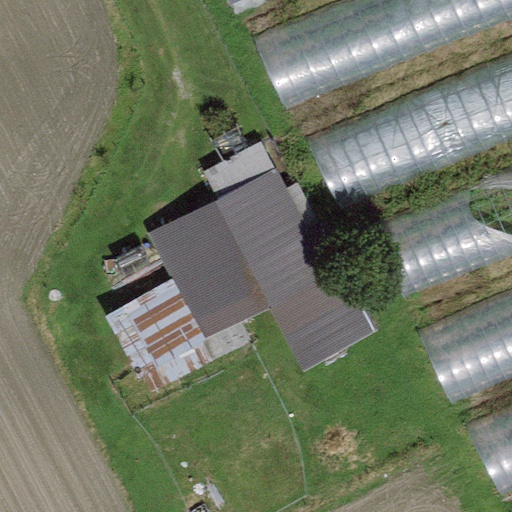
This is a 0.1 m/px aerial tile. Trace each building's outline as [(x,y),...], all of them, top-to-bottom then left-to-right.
[(511,0),(339,0),(260,26),(283,97),(476,34),(476,33),(511,20),(511,0)] [(289,157),(149,226),(202,333),(269,301),(299,362),(372,326),(289,157)] [(397,288),(511,253),(511,169),(481,179),(479,174),(371,207),(397,288)] [(511,285),(432,309),(452,379),(511,361),(511,285)] [(511,406),(476,419),(499,482),(511,476),(511,406)]
